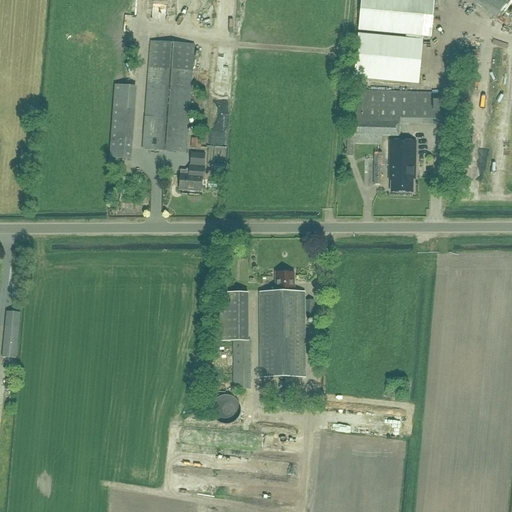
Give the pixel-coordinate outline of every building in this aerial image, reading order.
[(434,0),(360,0),(357,31),(406,36),(406,39),(358,34),(354,79),(418,85),(422,37),(431,38),(434,0)] [(474,0),(499,16),(509,0),(474,0)] [(186,153),(192,72),(194,45),(151,41),(149,68),(142,149),(186,153)] [(442,125),(443,93),(355,91),(354,123),(346,123),(346,156),(352,156),(353,144),(380,145),(381,138),(399,138),(399,124),(442,125)] [(191,139),(191,149),(200,149),(201,139),(191,139)] [(395,193),(396,194),(407,194),(408,193),(413,193),(413,180),(414,180),(415,142),(390,141),(389,174),(390,174),(390,179),(389,179),(389,181),(391,181),(390,193),(395,193)] [(203,180),(204,155),(190,153),(188,172),(180,171),(179,190),(200,192),(201,180),(203,180)] [(381,186),(381,153),(373,153),(373,185),(381,186)] [(293,291),(293,273),(274,273),(274,292),(263,292),(263,350),(271,350),(271,360),(263,360),(263,379),(302,379),(302,361),(298,361),(298,350),(304,350),(303,291),(293,291)] [(314,316),(313,301),(305,300),(305,316),(314,316)] [(16,359),(20,313),(6,313),(2,357),(16,359)] [(232,390),(250,390),(250,341),(233,341),(232,390)] [(223,396),(220,396),(218,398),(216,399),(214,401),(213,403),(212,405),(211,408),(211,410),(211,413),(212,415),(213,417),(214,420),(216,421),(218,423),(220,424),(223,425),(225,425),(228,425),(230,424),(233,423),(235,421),(237,420),(238,417),(239,415),(240,413),(240,410),(240,408),(239,405),(238,403),(237,401),(235,399),(233,398),(230,397),(228,396),(225,396),(223,396)] [(330,410),(329,426),(338,426),(338,411),(330,410)]
